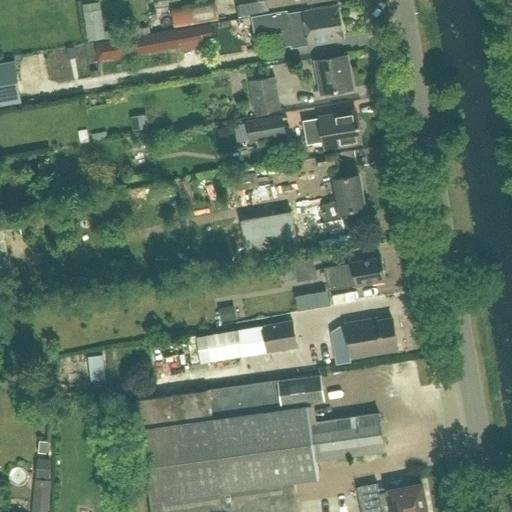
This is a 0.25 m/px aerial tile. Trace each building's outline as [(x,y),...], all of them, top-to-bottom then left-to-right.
[(217,0),(216,0),(173,7),(177,28),(221,21),(217,0)] [(294,48),(310,45),(310,46),(345,40),(339,5),(304,11),(289,14),(288,11),(253,17),(255,29),(256,30),(256,29),(261,33),(268,32),(271,27),(289,24),(291,32),(286,33),(284,36),(285,43),(289,46),(293,45),(294,48)] [(101,9),(85,12),(90,42),(106,39),(101,9)] [(130,53),(156,49),(205,41),(204,39),(214,37),(212,24),(154,34),(128,38),(97,43),(100,58),(130,53)] [(352,88),(347,57),(317,62),(323,93),(352,88)] [(8,62),(0,63),(0,104),(15,102),(8,62)] [(282,109),(277,76),(251,80),(256,113),(282,109)] [(354,118),(353,112),(320,118),(304,121),(308,145),(324,142),(325,148),(358,143),(357,137),(361,136),(358,117),(354,118)] [(282,116),(247,122),(250,141),(286,135),(282,116)] [(344,212),(366,208),(361,175),(337,179),(341,201),(317,206),(319,220),(345,216),(344,212)] [(241,220),(246,251),(298,242),(292,211),(241,220)] [(299,281),(318,278),(315,258),(295,262),(299,281)] [(387,280),(383,258),(325,268),(329,290),(387,280)] [(233,307),(220,309),(222,321),(235,319),(233,307)] [(393,319),(378,321),(378,318),(346,324),(352,356),(398,348),(393,319)] [(299,347),(294,319),(188,338),(192,363),(201,362),(201,363),(244,356),(299,347)] [(326,360),(348,357),(347,348),(325,350),(326,360)] [(208,391),(141,401),(156,511),(291,511),(299,511),(295,481),(319,478),(316,460),(386,450),(381,413),(311,423),(309,407),(284,410),(284,407),(325,401),(321,375),(208,391)] [(39,440),(38,452),(49,453),(50,441),(39,440)] [(39,459),(37,477),(49,478),(51,460),(39,459)] [(37,479),(32,511),(49,511),(53,480),(37,479)] [(428,511),(422,481),(380,489),(378,482),(358,486),(362,511),(428,511)]
